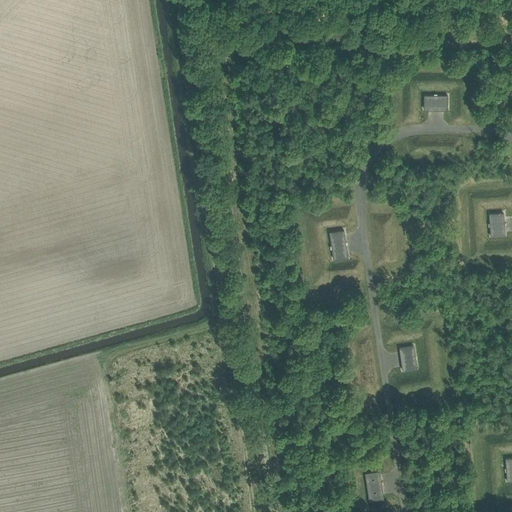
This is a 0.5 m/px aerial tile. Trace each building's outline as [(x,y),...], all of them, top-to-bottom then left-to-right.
[(448,96),(425,95),(425,109),(448,110),(448,96)] [(505,236),(505,232),(504,213),(490,214),(492,237),(505,236)] [(348,258),(348,253),(344,230),(330,232),(334,260),(348,258)] [(400,348),(402,362),(404,371),(417,369),(414,346),(400,348)] [(384,498),(383,494),(380,471),(366,473),(370,500),(384,498)]
